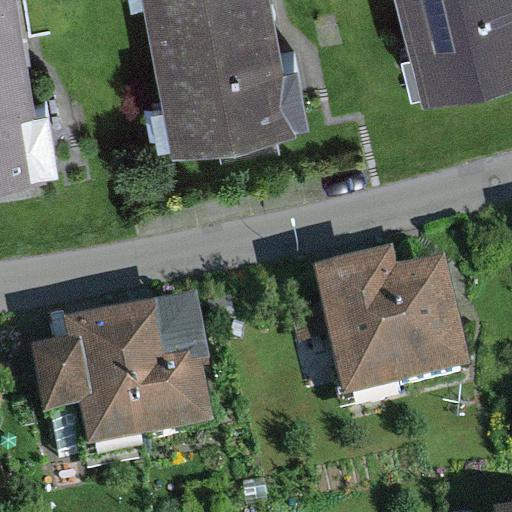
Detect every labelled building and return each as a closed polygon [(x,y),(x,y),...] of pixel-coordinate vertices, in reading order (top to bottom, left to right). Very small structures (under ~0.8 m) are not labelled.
[(0,0),(0,173),(45,166),(19,0),(0,0)] [(296,121),(274,0),(145,0),(172,144),(296,121)] [(511,72),(511,0),(401,0),(424,94),(511,72)] [(446,279),(399,291),(394,273),(314,293),(345,414),(472,382),(446,279)] [(237,437),(213,309),(71,336),(75,355),(42,360),(51,428),(88,423),(95,464),(237,437)]
